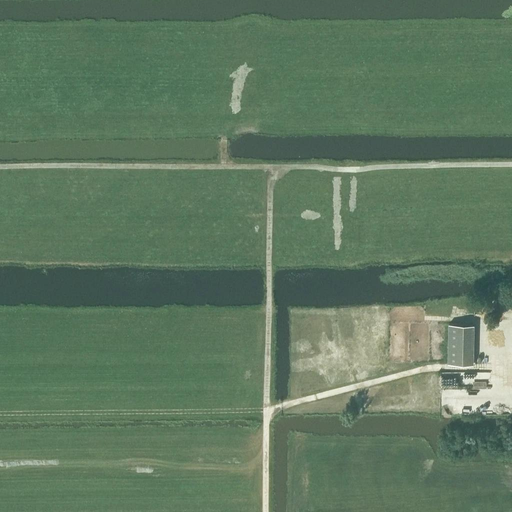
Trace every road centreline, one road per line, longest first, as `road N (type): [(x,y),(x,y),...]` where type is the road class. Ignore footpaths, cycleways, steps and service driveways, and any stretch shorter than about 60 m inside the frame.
road 1 (track): [(511,164),(0,165)]
road 2 (track): [(493,366),(427,369),(278,408),(267,418),(266,511)]
